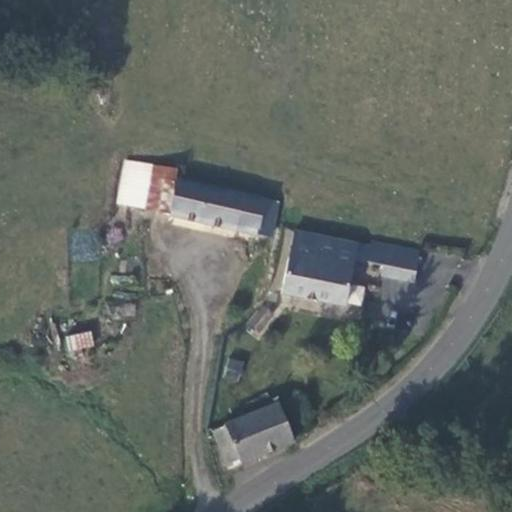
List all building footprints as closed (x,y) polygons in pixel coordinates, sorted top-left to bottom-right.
[(168,212),(170,205),(177,175),(125,161),(116,201),(168,212)] [(268,236),(276,198),(177,173),(177,175),(170,205),(168,212),(268,236)] [(351,259),(354,245),(299,232),(284,294),(340,306),(351,259)] [(420,258),(354,245),(351,259),(385,265),(383,274),(416,280),(420,258)] [(257,333),(271,316),(263,309),(249,325),(257,333)] [(67,352),(95,347),(91,330),(64,336),(67,352)] [(226,358),(221,378),(238,382),(243,362),(226,358)] [(232,468),(296,441),(281,404),(219,429),(232,468)]
